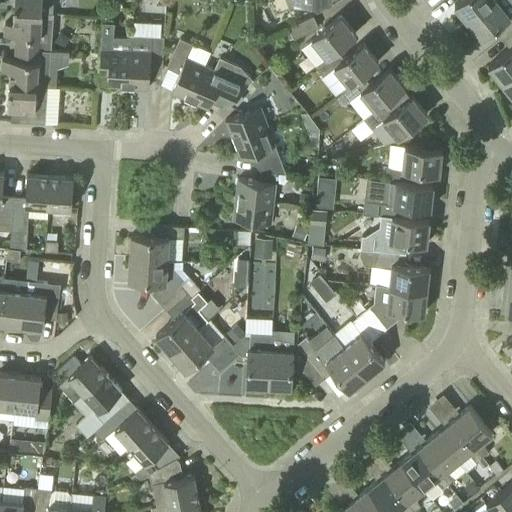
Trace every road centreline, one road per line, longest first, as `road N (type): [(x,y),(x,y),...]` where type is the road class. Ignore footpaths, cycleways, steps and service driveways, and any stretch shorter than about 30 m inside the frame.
road 1 (residential): [(101,323),(104,177),(90,155),(74,149),(0,145)]
road 2 (residential): [(272,499),(101,323)]
road 3 (residential): [(272,499),(461,344)]
road 4 (residential): [(461,344),(478,152)]
road 5 (residential): [(478,152),(472,102),(386,0)]
